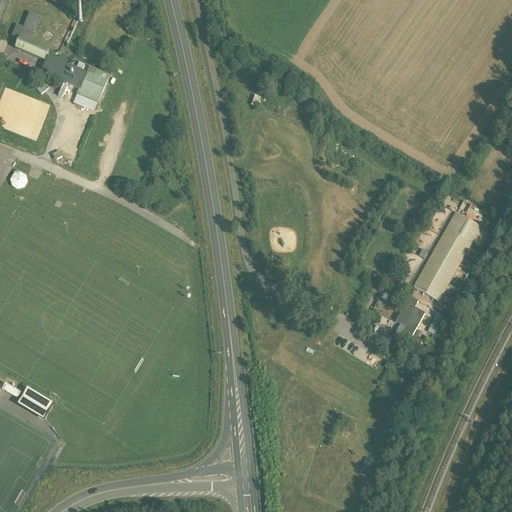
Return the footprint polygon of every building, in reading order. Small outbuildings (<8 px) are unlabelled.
[(29,15),(23,30),(17,27),(12,37),(15,39),(19,40),(15,50),(19,51),(44,62),(49,52),(30,44),(41,20),(32,16),(29,15)] [(44,69),(42,74),(80,91),(87,76),(82,74),(85,67),(79,65),(76,71),(48,59),(44,69)] [(89,69),(87,76),(80,91),(78,95),(98,104),(109,78),(89,69)] [(9,184),(21,191),(28,179),(16,172),(9,184)] [(444,216),(451,218),(452,211),(445,210),(444,216)] [(456,215),(414,290),(438,303),(480,228),(456,215)] [(409,298),(395,323),(406,330),(405,334),(407,335),(412,338),(412,337),(425,315),(415,309),(418,303),(409,298)] [(433,335),(443,317),(437,314),(428,332),(433,335)] [(412,338),(407,335),(405,340),(419,348),(422,343),(412,337),(412,338)] [(21,394),(5,385),(2,391),(18,399),(21,394)] [(54,405),(29,390),(19,407),(45,422),(54,405)]
